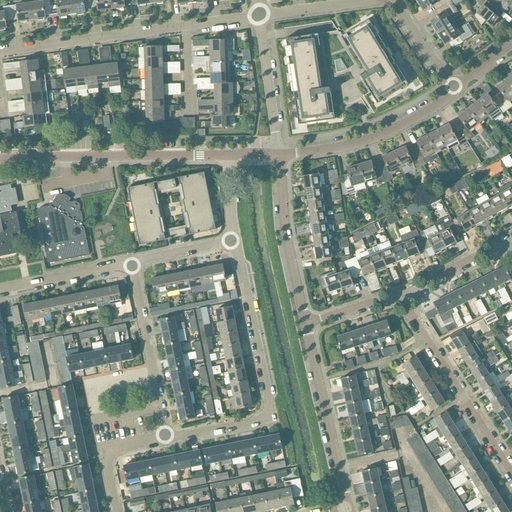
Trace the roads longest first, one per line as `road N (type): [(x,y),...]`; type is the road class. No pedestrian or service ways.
road 1 (residential): [(167,439),(272,418),(234,241)]
road 2 (residential): [(0,158),(227,155)]
road 3 (residential): [(401,297),(511,473)]
road 4 (residential): [(276,156),(371,138),(455,90)]
road 5 (residential): [(347,509),(305,321)]
road 6 (residential): [(0,50),(185,25)]
road 7 (residential): [(130,263),(167,439)]
road 8 (residential): [(305,321),(276,156)]
road 9 (residential): [(276,156),(258,16)]
road 10 (residential): [(0,290),(130,263)]
road 11 (residential): [(117,511),(105,451),(167,439)]
road 12 (residential): [(401,297),(508,242)]
